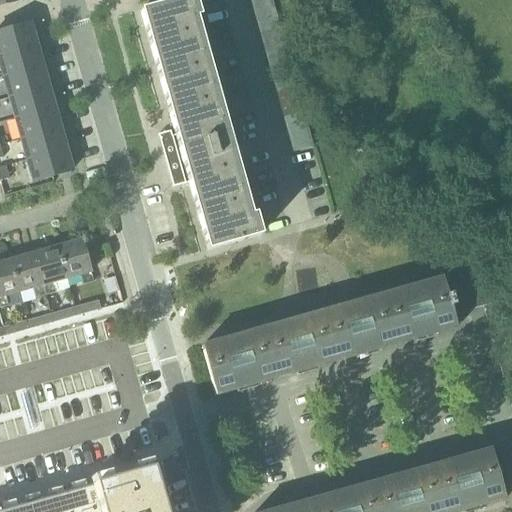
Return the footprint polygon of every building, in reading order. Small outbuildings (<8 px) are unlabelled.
[(183,0),(140,12),(176,138),(161,142),(174,188),(189,184),(208,252),(261,237),(254,215),(246,218),(190,21),(199,18),(194,0),(183,0)] [(271,0),(269,0),(251,5),(254,16),(275,10),(271,0)] [(511,0),(459,0),(511,92),(511,0)] [(278,21),(275,10),(254,16),(257,26),(278,21)] [(257,26),(260,37),(281,31),(278,21),(257,26)] [(0,56),(35,46),(29,24),(0,32),(0,56)] [(284,42),(281,31),(260,37),(263,47),(284,42)] [(263,47),(266,58),(286,52),(286,50),(284,42),(263,47)] [(35,46),(0,56),(0,63),(4,77),(41,67),(35,46)] [(289,63),(286,52),(266,58),(269,69),(289,63)] [(269,69),(272,79),(292,73),(289,63),(269,69)] [(10,98),(47,88),(41,67),(4,77),(10,98)] [(272,79),(274,90),(295,84),(292,73),(272,79)] [(298,94),(295,84),(274,90),(277,100),(298,94)] [(10,98),(16,119),(53,108),(47,88),(10,98)] [(298,94),(277,100),(280,111),(301,105),(298,94)] [(304,116),(301,105),(280,111),(283,121),(304,116)] [(53,108),(16,119),(22,140),(59,129),(53,108)] [(283,121),(286,132),(307,126),(304,116),(283,121)] [(310,137),(307,126),(286,132),(289,143),(310,137)] [(65,150),(59,129),(22,140),(28,161),(65,150)] [(313,147),(310,137),(289,143),(292,153),(313,147)] [(28,161),(34,182),(71,172),(65,150),(28,161)] [(0,168),(0,181),(9,179),(5,167),(0,168)] [(458,179),(455,180),(460,198),(475,194),(470,176),(458,179)] [(57,247),(66,279),(80,275),(83,286),(93,283),(90,273),(91,273),(81,241),(57,247)] [(452,247),(456,262),(474,257),(470,242),(452,247)] [(33,254),(42,286),(45,296),(55,293),(52,283),(66,279),(57,247),(33,254)] [(452,316),(482,307),(505,301),(506,301),(492,252),(474,257),(456,262),(438,267),(441,279),(452,316)] [(10,261),(19,293),(33,289),(35,299),(45,296),(42,286),(33,254),(10,261)] [(0,263),(0,308),(8,307),(5,297),(19,293),(10,261),(0,263)] [(441,279),(381,296),(395,346),(455,329),(452,316),(441,279)] [(321,313),(335,362),(395,346),(381,296),(321,313)] [(107,298),(98,301),(100,310),(110,307),(107,298)] [(98,301),(80,307),(82,315),(100,310),(98,301)] [(509,312),(505,301),(482,307),(485,318),(509,312)] [(69,310),(51,315),(53,323),(71,318),(69,310)] [(511,323),(509,312),(485,318),(489,330),(511,323)] [(321,313),(261,330),(275,379),(335,362),(321,313)] [(51,315),(32,320),(35,328),(53,323),(51,315)] [(21,323),(3,328),(5,337),(23,331),(21,323)] [(489,330),(492,341),(511,335),(511,323),(489,330)] [(275,379),(261,330),(201,347),(215,396),(275,379)] [(511,348),(511,335),(492,341),(495,353),(511,348)] [(511,360),(511,348),(495,353),(498,364),(511,360)] [(511,360),(498,364),(502,376),(511,373),(511,360)] [(511,385),(511,373),(502,376),(505,387),(511,385)] [(489,451),(429,468),(441,511),(459,511),(503,500),(489,451)] [(369,484),(376,511),(441,511),(429,468),(369,484)] [(161,511),(150,470),(0,511),(161,511)] [(376,511),(369,484),(309,501),(312,511),(376,511)] [(312,511),(309,501),(269,511),(312,511)]
